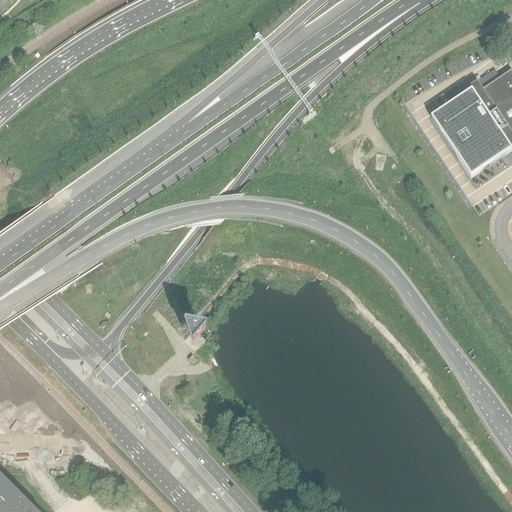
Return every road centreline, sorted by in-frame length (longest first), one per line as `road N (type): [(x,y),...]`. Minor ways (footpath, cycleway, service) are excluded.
road 1 (trunk): [(0,302),(150,220),(216,206),(288,212),(333,228),(392,270),(511,436)]
road 2 (trunk): [(0,289),(409,0)]
road 3 (trunk): [(102,352),(288,118),(413,0)]
road 4 (trunk): [(0,306),(198,511)]
road 5 (trunk): [(206,114),(0,260)]
road 6 (trunk): [(190,0),(114,34),(0,112)]
road 7 (trunk): [(250,511),(102,352)]
road 8 (trunk): [(367,0),(206,114)]
road 9 (trunk): [(325,0),(206,114)]
road 10 (trunk): [(102,352),(0,249)]
road 11 (trunk): [(0,291),(63,354),(102,352)]
